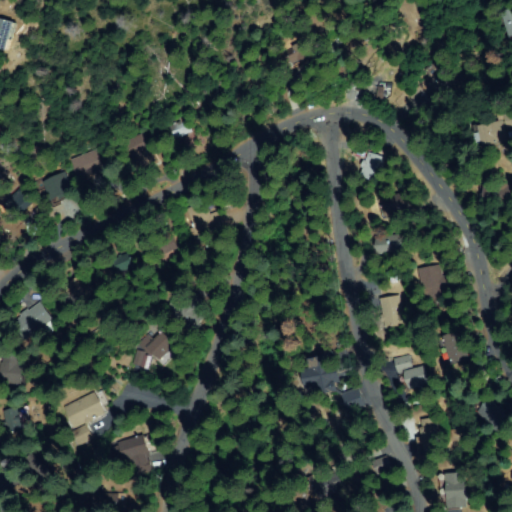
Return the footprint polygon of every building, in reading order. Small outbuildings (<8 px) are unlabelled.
[(511,35),(506,37),(498,13),(511,8),(511,35)] [(0,19),(12,22),(6,48),(0,46),(0,19)] [(287,66),(281,50),(304,42),(310,58),(287,66)] [(418,87),(439,69),(451,82),(430,101),(418,87)] [(511,126),(502,128),(504,141),(477,144),(474,125),(493,123),(492,115),(511,112),(511,126)] [(175,130),(160,128),(161,118),(192,122),(190,144),(174,142),(175,130)] [(139,163),(123,145),(137,132),(153,151),(139,163)] [(109,167),(79,181),(70,161),(99,147),(109,167)] [(372,149),(371,153),(384,157),(376,181),(358,176),(367,147),(372,149)] [(43,184),(61,174),(70,190),(52,200),(43,184)] [(507,188),(507,204),(481,204),(481,188),(507,188)] [(0,203),(19,189),(28,202),(10,216),(0,203)] [(385,215),(387,194),(409,196),(408,217),(385,215)] [(187,208),(201,205),(203,216),(217,213),(220,227),(192,233),(187,208)] [(169,234),(176,247),(171,249),(173,252),(171,253),(172,256),(160,262),(157,256),(155,257),(149,244),(156,241),(155,239),(162,235),(163,237),(169,234)] [(403,252),(375,253),(375,236),(402,235),(403,252)] [(131,268),(108,273),(105,258),(128,254),(131,268)] [(440,280),(446,279),(449,294),(422,298),(417,269),(438,266),(440,280)] [(65,291),(74,274),(95,285),(85,302),(65,291)] [(399,297),(402,325),(384,327),(382,299),(399,297)] [(164,315),(173,298),(202,313),(194,330),(164,315)] [(53,326),(60,321),(62,323),(53,329),(56,334),(52,337),(45,326),(27,338),(15,319),(39,304),(53,326)] [(165,331),(172,349),(150,359),(142,341),(165,331)] [(447,366),(437,340),(459,332),(469,358),(447,366)] [(330,373),(336,371),(339,382),(333,383),(334,388),(315,393),(306,359),(332,352),(334,359),(326,361),(330,373)] [(25,363),(23,384),(2,382),(4,355),(19,356),(19,362),(25,363)] [(406,356),(410,370),(421,367),(425,382),(407,387),(403,372),(398,374),(394,359),(406,356)] [(340,393),(358,388),(362,404),(344,409),(340,393)] [(96,393),(105,413),(77,426),(67,406),(96,393)] [(490,401),(492,405),(495,403),(503,415),(500,416),(505,424),(493,432),(477,409),(490,401)] [(6,408),(20,409),(18,430),(5,429),(6,408)] [(435,447),(421,449),(416,424),(430,422),(435,447)] [(87,425),(92,438),(79,444),(74,431),(87,425)] [(142,437),(146,452),(115,461),(111,446),(142,437)] [(57,483),(44,493),(35,481),(41,477),(26,458),(34,453),(57,483)] [(385,475),(371,472),(374,457),(387,460),(385,475)] [(12,482),(6,472),(20,464),(26,474),(12,482)] [(308,485),(329,473),(332,478),(338,475),(344,484),(316,499),(308,485)] [(463,507),(439,507),(439,477),(462,476),(463,507)] [(114,490),(116,504),(93,509),(90,495),(114,490)]
